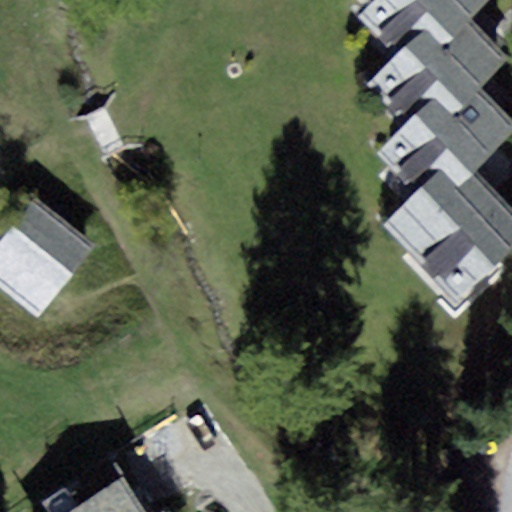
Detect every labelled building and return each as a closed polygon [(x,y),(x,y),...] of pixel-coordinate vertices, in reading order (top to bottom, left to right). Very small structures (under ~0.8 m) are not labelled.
[(401,0),(395,6),(385,15),(420,53),(460,16),(475,32),(509,0),(401,0)] [(420,53),(386,84),(427,128),(483,76),(496,90),(511,75),(511,72),(475,32),(460,16),(420,53)] [(427,128),(404,149),(447,196),(481,165),(487,172),(511,149),(511,107),(496,90),(483,76),(427,128)] [(447,196),(408,232),(473,302),(511,266),(511,198),(487,172),(481,165),(447,196)] [(45,204),(0,256),(0,283),(43,320),(101,251),(45,204)] [(153,511),(137,484),(89,511),(153,511)]
